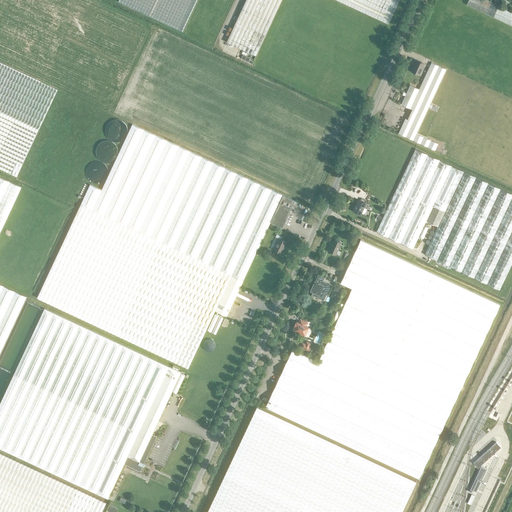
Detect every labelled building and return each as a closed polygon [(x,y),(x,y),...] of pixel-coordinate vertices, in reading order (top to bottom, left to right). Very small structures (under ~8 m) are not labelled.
[(182,31),(196,0),(118,0),(118,1),(182,31)] [(245,0),(229,43),(250,51),(251,61),(253,62),(252,60),(257,58),(280,0),(245,0)] [(338,0),(392,21),(400,0),(338,0)] [(511,11),(487,0),(468,0),(466,5),(511,25),(511,11)] [(0,168),(16,176),(57,89),(0,61),(0,168)] [(411,70),(420,74),(419,74),(424,65),(415,61),(416,61),(412,70),(411,70)] [(511,185),(511,99),(431,62),(419,89),(410,108),(412,109),(407,119),(405,118),(398,133),(449,157),(471,167),(476,169),(511,185)] [(401,104),(410,108),(419,89),(410,85),(401,104)] [(252,261),(270,222),(283,195),(202,157),(132,124),(102,190),(90,184),(37,297),(188,368),(215,310),(227,315),(252,261)] [(415,148),(393,196),(391,196),(390,199),(391,199),(376,231),(413,248),(426,221),(438,226),(425,254),(449,266),(474,277),(499,290),(511,262),(511,193),(476,177),(415,148)] [(0,229),(20,186),(0,176),(0,229)] [(270,222),(282,227),(295,200),(283,195),(270,222)] [(360,201),(357,200),(358,201),(354,210),(353,209),(362,214),(362,213),(361,213),(365,206),(365,207),(365,208),(367,209),(370,202),(361,198),(360,201)] [(281,253),(287,242),(281,239),(283,236),(277,234),(275,236),(278,238),(273,249),(281,253)] [(292,349),(278,378),(265,407),(419,478),(465,378),(499,304),(361,239),(340,283),(352,288),(318,361),(292,349)] [(334,239),(328,251),(336,254),(341,242),(334,239)] [(331,284),(325,282),(322,280),(324,277),(318,275),(315,281),(310,291),(315,293),(315,292),(319,294),(318,297),(323,299),(331,284)] [(0,284),(0,351),(26,296),(1,284),(0,284)] [(164,378),(169,366),(45,308),(0,403),(0,448),(108,498),(124,464),(164,378)] [(224,316),(216,312),(208,329),(216,333),(224,316)] [(294,327),(292,330),(299,333),(299,332),(304,334),(308,327),(305,326),(307,322),(300,319),(299,323),(297,322),(297,323),(296,322),(294,325),(295,326),(295,327),(294,327)] [(204,339),(205,350),(216,350),(216,338),(204,339)] [(307,342),(305,344),(303,343),(301,347),(307,350),(310,343),(307,342)] [(169,366),(164,378),(124,464),(140,471),(143,466),(144,467),(146,464),(144,463),(157,436),(156,436),(153,434),(152,434),(181,372),(169,366)] [(257,406),(207,511),(401,511),(416,481),(257,406)] [(496,442),(473,463),(478,468),(501,447),(496,442)] [(101,511),(106,502),(0,452),(0,511),(101,511)] [(479,471),(469,492),(472,493),(474,490),(476,491),(487,469),(481,466),(479,470),(479,471)]
